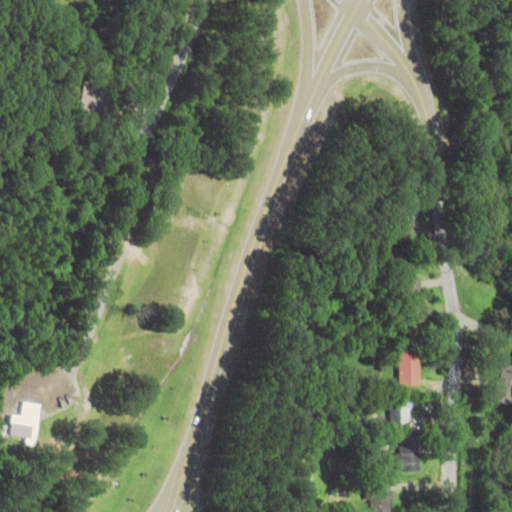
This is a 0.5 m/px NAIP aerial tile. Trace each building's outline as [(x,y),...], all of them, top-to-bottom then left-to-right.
[(481,211),(480,196),(456,197),(457,213),(481,211)] [(403,214),(395,214),(397,239),(404,239),(403,214)] [(400,281),(400,324),(418,324),(418,281),(400,281)] [(394,387),(414,387),(414,354),(394,354),(394,387)] [(490,402),(508,407),(511,395),(511,367),(501,365),(490,402)] [(409,401),(385,401),(385,426),(409,426),(409,401)] [(38,406),(20,403),(18,417),(6,415),(3,436),(33,441),(38,406)] [(395,473),(417,473),(417,447),(395,447),(395,473)] [(365,484),(364,511),(387,511),(387,484),(365,484)]
